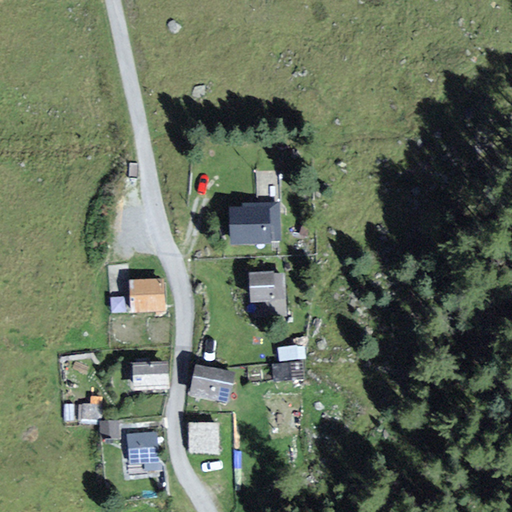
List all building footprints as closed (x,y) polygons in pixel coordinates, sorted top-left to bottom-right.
[(265,204),(220,203),(220,246),(264,247),(265,204)] [(274,272),(244,273),(244,300),(274,300),(274,272)] [(165,279),(129,280),(130,312),(166,311),(165,279)] [(298,350),(270,349),(270,366),(297,367),(298,350)] [(168,361),(133,361),(133,389),(168,389),(168,361)] [(238,373),(195,365),(190,395),(233,403),(238,373)] [(119,421),(100,420),(99,437),(118,438),(119,421)] [(220,422),(190,422),(190,452),(220,454),(220,422)] [(161,471),(159,431),(127,433),(129,465),(145,464),(146,472),(161,471)]
